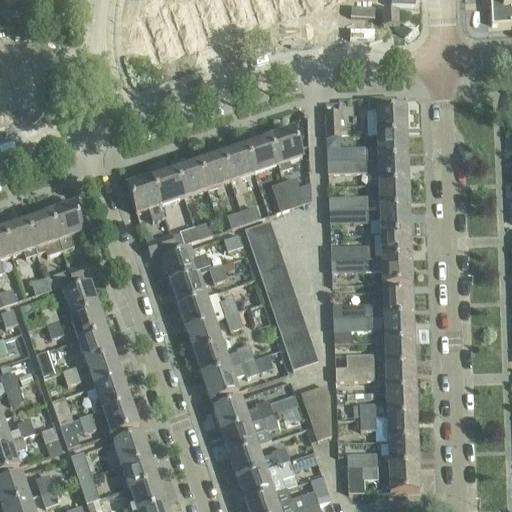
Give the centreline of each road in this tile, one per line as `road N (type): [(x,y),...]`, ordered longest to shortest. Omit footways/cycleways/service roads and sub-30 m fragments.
road 1 (residential): [(454,511),(440,59)]
road 2 (residential): [(80,142),(207,511)]
road 3 (residential): [(124,127),(303,69),(440,59)]
road 4 (residential): [(124,127),(100,58),(105,0)]
